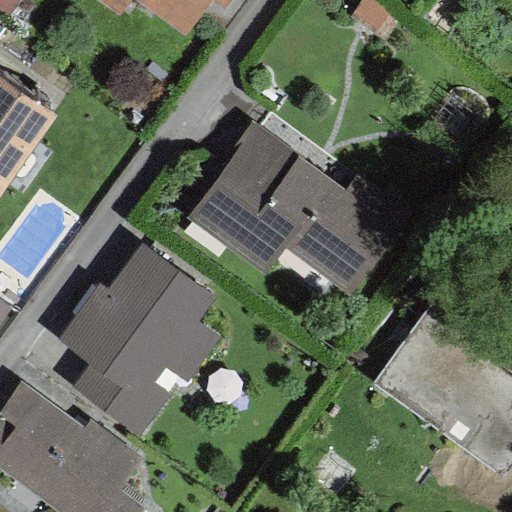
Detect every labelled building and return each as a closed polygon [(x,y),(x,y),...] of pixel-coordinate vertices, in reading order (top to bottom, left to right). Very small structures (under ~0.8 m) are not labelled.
[(0,0),(0,10),(7,16),(17,0),(0,0)] [(229,0),(95,0),(117,16),(129,0),(131,0),(182,37),(209,0),(222,10),(229,0)] [(368,0),(362,0),(349,16),(372,34),(387,14),(368,0)] [(0,194),(55,116),(0,77),(0,194)] [(343,190),(329,180),(252,124),(248,122),(231,146),(235,149),(183,218),(262,275),(282,249),(297,260),(353,298),(411,213),(354,175),(343,190)] [(169,396),(150,382),(163,366),(185,383),(219,338),(197,321),(214,299),(141,244),(106,290),(97,283),(54,340),(63,347),(88,365),(71,388),(137,438),(169,396)] [(420,315),(371,384),(502,478),(511,464),(511,380),(486,362),(498,345),(433,298),(420,315)] [(0,471),(55,511),(140,511),(143,509),(117,490),(140,459),(88,421),(82,429),(19,383),(0,408),(0,471)]
